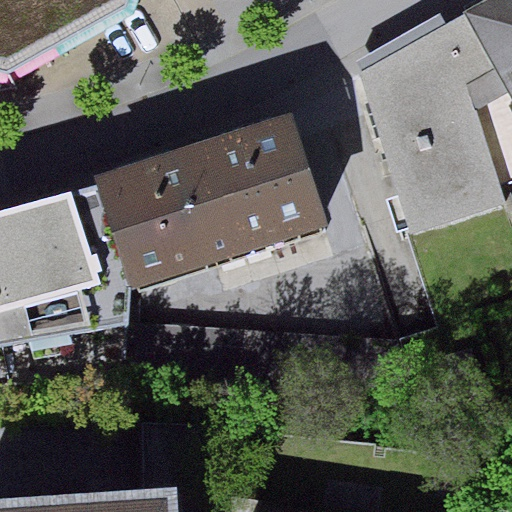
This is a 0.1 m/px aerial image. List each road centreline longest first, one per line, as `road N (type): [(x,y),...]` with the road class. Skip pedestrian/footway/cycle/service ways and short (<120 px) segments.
road 1 (residential): [(387,0),(181,97),(0,144)]
road 2 (unknown): [(23,0),(181,97)]
